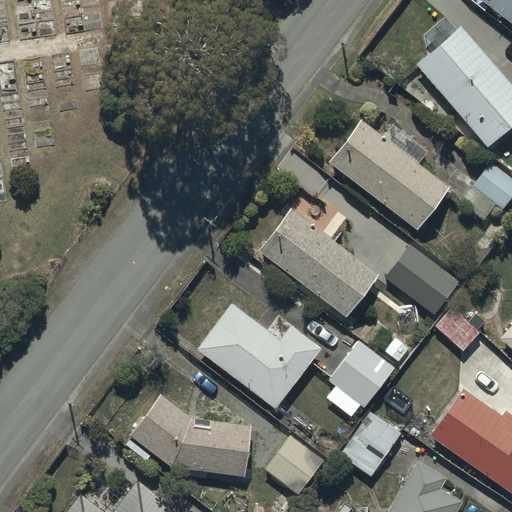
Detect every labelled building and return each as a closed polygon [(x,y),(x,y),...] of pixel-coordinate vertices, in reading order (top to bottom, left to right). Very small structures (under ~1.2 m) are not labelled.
[(511,0),(475,0),(475,2),(511,30),(511,0)] [(511,94),(458,32),(415,70),(486,153),(511,130),(511,94)] [(359,126),(326,167),(414,236),(447,194),(414,168),(423,156),(391,131),(381,143),(359,126)] [(511,185),(490,168),(472,190),(501,213),(511,199),(511,185)] [(289,213),(257,255),(344,322),(377,279),(289,213)] [(409,245),(384,277),(432,314),(457,282),(409,245)] [(229,308),(195,354),(276,417),(288,402),(284,399),(318,355),(289,332),(279,345),(264,334),(266,331),(258,325),(255,329),(229,308)] [(451,308),(436,325),(463,348),(478,331),(451,308)] [(511,327),(498,343),(511,356),(511,327)] [(356,342),(327,380),(362,407),(391,369),(356,342)] [(460,396),(429,440),(511,499),(511,498),(511,422),(505,418),(500,424),(460,396)] [(169,473),(240,482),(247,431),(190,424),(158,400),(127,441),(169,473)] [(370,474),(399,432),(370,411),(341,454),(370,474)] [(322,464),(290,440),(263,475),(296,499),(322,464)] [(416,468),(390,511),(456,511),(459,507),(437,494),(443,483),(416,468)] [(94,511),(79,499),(68,511),(168,511),(136,486),(115,511),(94,511)]
